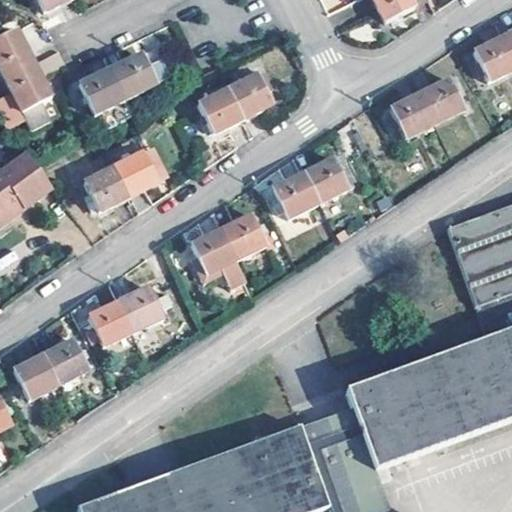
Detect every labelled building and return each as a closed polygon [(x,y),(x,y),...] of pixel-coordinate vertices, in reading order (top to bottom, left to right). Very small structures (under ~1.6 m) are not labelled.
[(41,16),(72,1),(71,0),(28,0),(31,6),(36,4),(41,16)] [(412,11),(406,0),(370,0),(383,25),(412,11)] [(426,4),(424,0),(406,0),(412,11),(426,4)] [(0,39),(0,77),(2,82),(32,67),(15,32),(0,39)] [(511,34),(501,40),(511,63),(511,34)] [(187,68),(173,40),(144,55),(150,67),(144,70),(152,87),(157,84),(187,68)] [(485,87),(511,72),(511,63),(501,40),(471,55),(485,87)] [(64,67),(57,54),(32,67),(39,80),(64,67)] [(108,74),(122,103),(152,88),(152,87),(144,70),(138,58),(108,74)] [(32,67),(2,82),(0,83),(0,122),(2,125),(21,116),(29,131),(57,117),(49,102),(39,80),(32,67)] [(122,103),(108,74),(78,89),(93,119),(122,103)] [(226,94),(240,123),(270,108),(264,96),(269,93),(261,76),(226,94)] [(446,82),(416,98),(432,128),(462,113),(446,82)] [(210,138),(240,123),(226,94),(196,109),(210,138)] [(402,144),(432,128),(416,98),(388,113),(402,144)] [(111,171),(127,201),(155,186),(150,176),(159,173),(149,153),(111,171)] [(34,169),(24,155),(0,171),(0,218),(21,203),(25,208),(50,190),(34,169)] [(302,177),(318,208),(355,189),(346,170),(337,173),(331,163),(302,177)] [(96,217),(127,201),(111,171),(80,187),(88,203),(85,204),(90,215),(94,213),(96,217)] [(164,182),(159,173),(150,176),(155,186),(164,182)] [(318,208),(302,177),(272,192),(287,223),(318,208)] [(0,226),(25,208),(21,203),(0,218),(0,226)] [(76,511),(324,511),(319,494),(371,475),(511,423),(511,207),(444,232),(485,345),(341,395),(347,413),(76,511)] [(250,219),(220,234),(235,265),(265,250),(250,219)] [(235,265),(220,234),(189,249),(195,260),(204,281),(235,265)] [(204,281),(195,260),(190,263),(202,287),(222,278),(229,291),(245,284),(235,265),(204,281)] [(116,307),(131,336),(161,322),(158,315),(171,309),(167,298),(160,302),(156,294),(149,297),(147,292),(116,307)] [(131,336),(116,307),(87,321),(92,332),(87,334),(93,347),(98,345),(102,351),(131,336)] [(41,359),(56,389),(86,374),(71,344),(41,359)] [(56,389),(41,359),(11,375),(26,405),(56,389)] [(0,433),(9,429),(0,409),(0,433)] [(383,511),(371,475),(319,494),(324,511),(383,511)]
